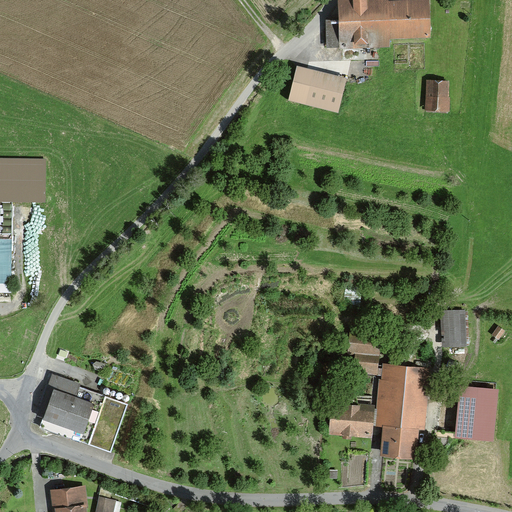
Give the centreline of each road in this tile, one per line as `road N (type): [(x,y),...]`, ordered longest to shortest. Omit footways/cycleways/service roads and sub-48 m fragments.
road 1 (unclassified): [(333,0),(262,72),(180,180),(72,287),(21,394)]
road 2 (unclassified): [(479,511),(378,498),(229,500),(173,492),(21,434)]
